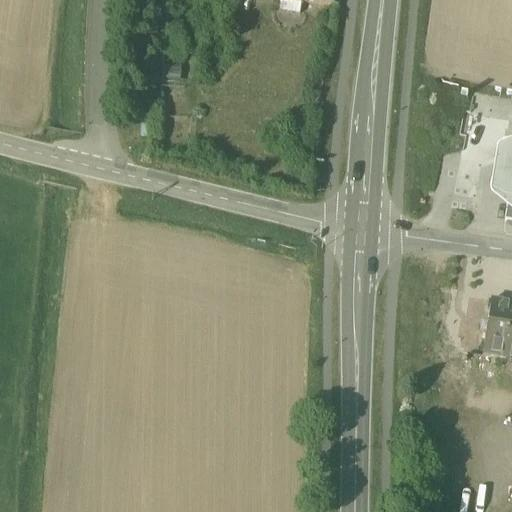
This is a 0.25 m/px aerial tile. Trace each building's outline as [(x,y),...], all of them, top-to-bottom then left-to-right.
[(223,0),(211,0),(201,48),(200,50),(214,53),(217,39),(216,36),(223,0)] [(280,0),(279,12),(299,15),(301,3),(300,0),(280,0)] [(214,53),(200,50),(201,48),(198,47),(195,60),(213,64),(216,53),(214,53)] [(175,68),(163,67),(163,83),(175,83),(175,68)] [(508,208),(511,206),(511,142),(493,149),(484,194),(507,214),(508,208)] [(511,304),(491,301),(487,323),(483,322),(482,333),(486,333),(483,356),(511,359),(511,304)]
